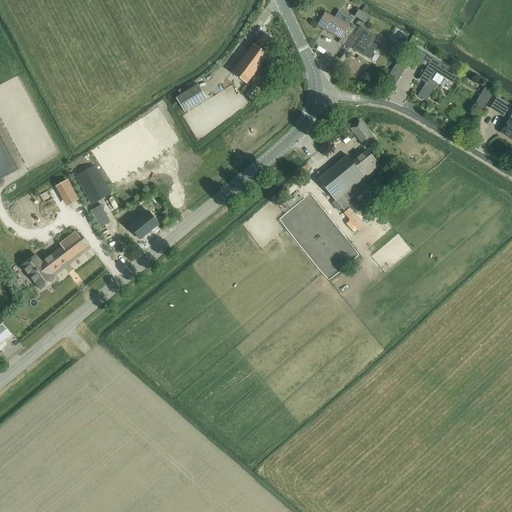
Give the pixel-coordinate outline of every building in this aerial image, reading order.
[(363,13),(358,10),(354,17),(359,20),(363,13)] [(338,43),(343,46),(355,26),(351,23),(348,27),(325,13),(317,26),(340,40),(338,43)] [(364,23),(368,16),(363,13),(359,20),(364,23)] [(355,26),(343,46),(348,49),(349,48),(364,56),(369,59),(377,46),(372,43),(376,37),(364,30),(359,27),(358,28),(355,26)] [(269,49),(274,42),(264,34),(259,41),(258,41),(254,46),(252,45),(232,73),(246,84),(252,76),(258,81),(264,74),(257,69),(266,57),(267,57),(268,56),(267,55),(267,53),(269,49)] [(396,40),(403,44),(406,38),(400,34),(396,40)] [(386,48),(398,55),(402,47),(391,40),(386,48)] [(421,66),(428,55),(418,49),(412,60),(421,66)] [(428,55),(424,61),(429,64),(432,58),(428,55)] [(453,84),(459,74),(432,58),(429,64),(419,80),(426,84),(418,96),(426,101),(437,84),(431,80),(435,73),(453,84)] [(198,84),(175,98),(184,112),(206,98),(198,84)] [(497,98),(491,108),(503,116),(509,106),(497,98)] [(511,121),(509,120),(501,133),(511,139),(511,121)] [(364,146),(373,138),(360,122),(351,130),(364,146)] [(318,179),(342,208),(344,211),(363,196),(362,194),(355,186),(360,181),(379,166),(366,150),(352,162),(347,156),(318,179)] [(95,166),(77,176),(92,204),(110,194),(95,166)] [(355,186),(362,194),(370,188),(363,180),(355,186)] [(66,181),(57,186),(67,205),(77,200),(66,181)] [(158,203),(140,217),(150,230),(168,217),(158,203)] [(349,208),(343,213),(358,230),(364,225),(349,208)] [(58,250),(67,262),(88,245),(79,234),(77,235),(75,232),(59,244),(62,247),(58,250)] [(35,255),(22,266),(41,290),(54,280),(50,274),(62,265),(67,262),(58,250),(53,254),(41,263),(35,255)] [(2,325),(0,325),(0,344),(11,336),(2,325)]
